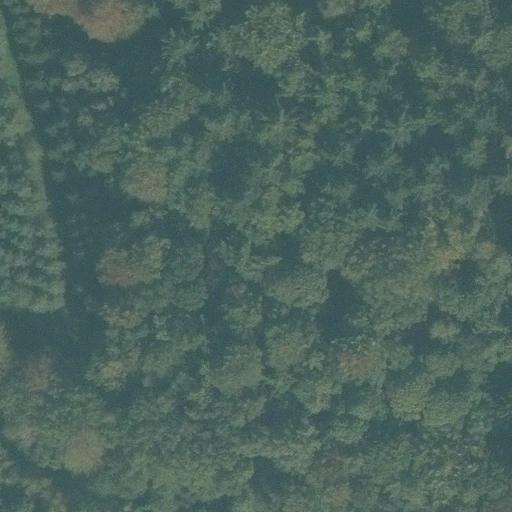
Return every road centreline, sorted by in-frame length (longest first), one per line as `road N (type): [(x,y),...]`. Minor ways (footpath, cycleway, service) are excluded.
road 1 (unclassified): [(511,486),(230,283)]
road 2 (unclassified): [(230,283),(356,13)]
road 3 (unclassified): [(230,283),(511,206)]
road 4 (unclassified): [(356,13),(511,62)]
